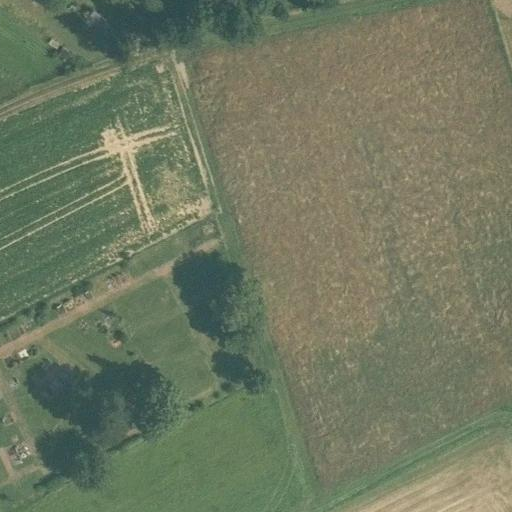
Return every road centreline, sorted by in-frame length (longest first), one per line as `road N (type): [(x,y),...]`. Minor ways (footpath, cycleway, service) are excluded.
road 1 (track): [(385,0),(187,42),(0,112)]
road 2 (track): [(511,415),(316,511)]
